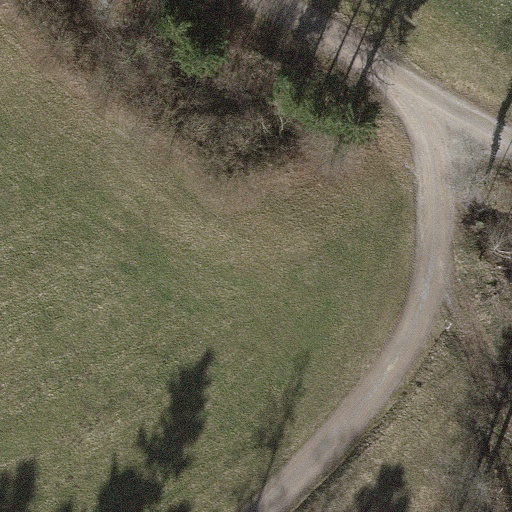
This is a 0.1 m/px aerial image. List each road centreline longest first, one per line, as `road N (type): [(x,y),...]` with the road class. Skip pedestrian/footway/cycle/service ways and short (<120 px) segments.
road 1 (track): [(280,511),(357,437),(412,351),(436,242),(425,107)]
road 2 (track): [(511,149),(425,107),(267,0)]
